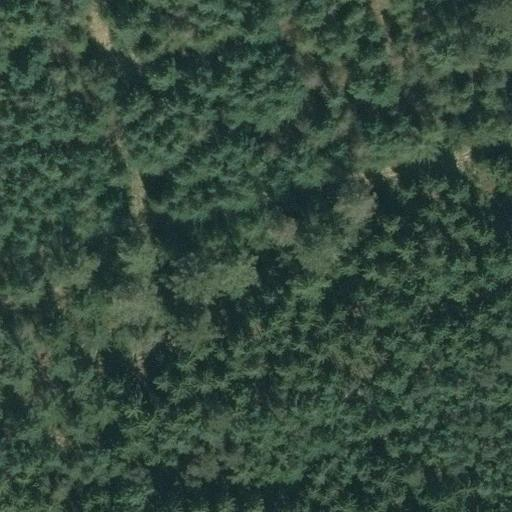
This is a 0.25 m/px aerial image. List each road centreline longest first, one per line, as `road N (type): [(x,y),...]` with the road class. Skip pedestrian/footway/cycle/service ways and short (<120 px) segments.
road 1 (track): [(511,156),(0,259)]
road 2 (track): [(84,0),(134,232)]
